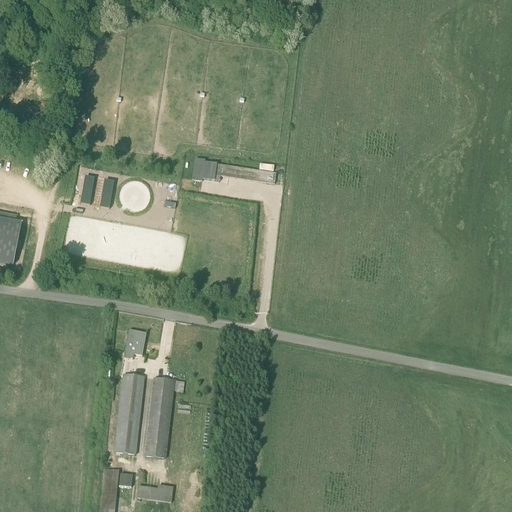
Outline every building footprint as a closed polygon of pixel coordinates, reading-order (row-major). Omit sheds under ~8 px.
[(196,161),(193,182),(202,183),(202,181),(214,182),(214,179),(219,180),(220,178),(274,186),(276,175),(204,165),(205,162),(196,161)] [(84,178),(79,205),(89,207),(94,180),(84,178)] [(104,182),(99,209),(108,211),(113,184),(104,182)] [(16,218),(0,214),(0,263),(13,266),(21,225),(15,224),(16,218)] [(142,358),(146,335),(129,332),(124,355),(142,358)] [(123,376),(115,455),(135,457),(143,379),(123,376)] [(165,461),(172,393),(181,394),(182,383),(174,382),(154,380),(145,458),(165,461)] [(103,471),(99,511),(114,511),(118,472),(103,471)] [(157,487),(157,490),(139,488),(137,500),(171,505),(173,489),(157,487)]
